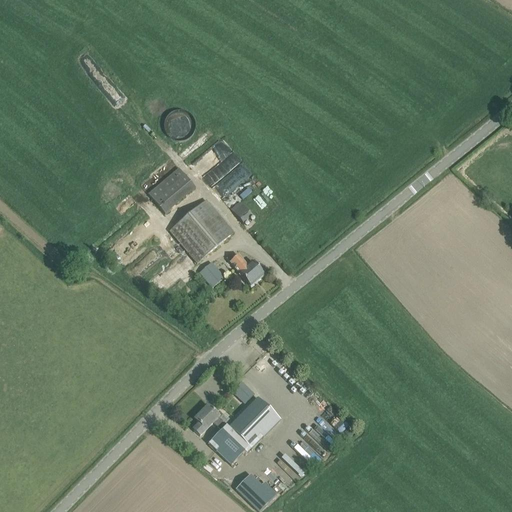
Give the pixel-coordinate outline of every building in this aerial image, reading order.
[(164,131),(166,136),(170,139),(175,141),(180,142),(185,140),(190,137),(193,132),(194,127),(193,122),(191,117),(187,114),(182,111),(178,111),(173,112),(169,114),(166,117),(164,121),(163,126),(164,131)] [(179,171),(148,196),(165,217),(196,191),(179,171)] [(270,201),(275,196),(266,186),(261,191),(270,201)] [(206,202),(170,233),(197,264),(233,234),(206,202)] [(240,203),(231,211),(243,225),(252,217),(240,203)] [(230,264),(250,289),(264,277),(252,262),(247,267),(238,257),(230,264)] [(143,276),(151,268),(140,258),(132,266),(143,276)] [(200,276),(212,290),(224,279),(212,265),(200,276)] [(238,385),(229,394),(241,405),(249,397),(238,385)] [(208,407),(194,421),(199,425),(193,431),(200,438),(213,424),(221,432),(208,445),(232,469),(251,450),(253,451),(280,423),(272,415),(257,400),(228,429),(218,419),(219,418),(208,407)] [(295,445),(286,455),(305,473),(314,463),(295,445)] [(250,476),(235,491),(256,511),(260,511),(273,499),(250,476)]
